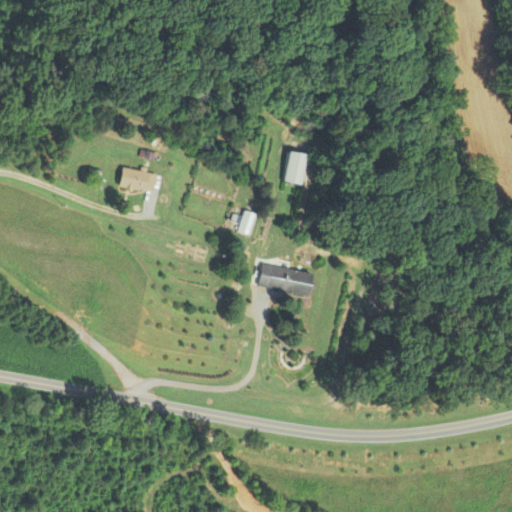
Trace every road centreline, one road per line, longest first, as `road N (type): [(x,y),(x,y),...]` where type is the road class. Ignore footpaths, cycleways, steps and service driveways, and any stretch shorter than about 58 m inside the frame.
road 1 (residential): [(0,375),(327,433),(392,435),(511,416)]
road 2 (residential): [(0,180),(201,230)]
